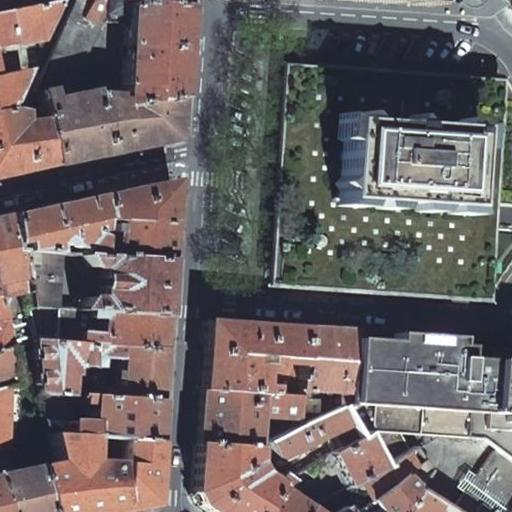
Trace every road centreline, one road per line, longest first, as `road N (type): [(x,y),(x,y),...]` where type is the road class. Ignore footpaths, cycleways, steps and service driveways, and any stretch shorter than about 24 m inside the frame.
road 1 (residential): [(511,315),(508,321),(187,296)]
road 2 (residential): [(206,20),(500,37),(511,56)]
road 3 (residential): [(170,511),(187,296)]
road 4 (residential): [(0,198),(197,153)]
road 5 (residential): [(197,153),(187,296)]
road 6 (residential): [(197,153),(206,20)]
